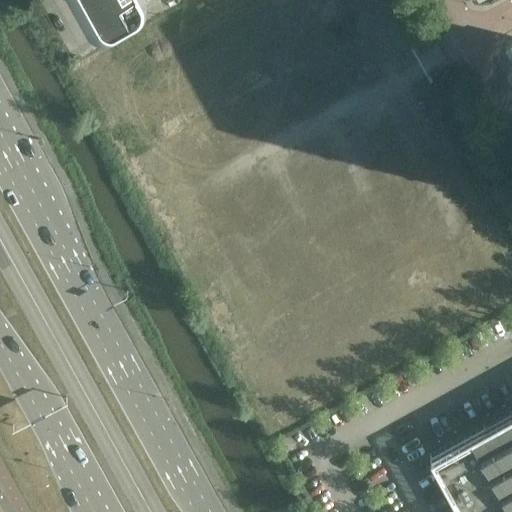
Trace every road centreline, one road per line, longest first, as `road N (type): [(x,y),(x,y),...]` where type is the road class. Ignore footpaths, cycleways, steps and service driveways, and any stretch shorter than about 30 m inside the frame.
road 1 (secondary): [(208,511),(0,141)]
road 2 (secondary): [(0,342),(93,511)]
